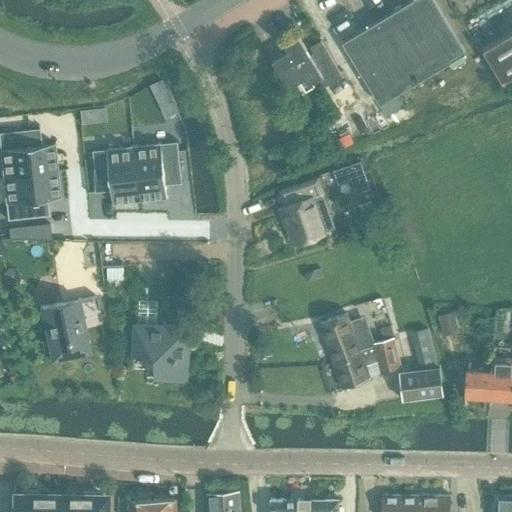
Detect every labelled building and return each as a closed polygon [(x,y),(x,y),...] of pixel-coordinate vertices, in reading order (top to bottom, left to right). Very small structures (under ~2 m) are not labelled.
[(380,104),(466,53),(433,0),(412,0),(364,29),(343,42),(380,104)] [(511,32),(484,50),(502,81),(511,77),(511,32)] [(288,52),(272,61),(288,89),(304,79),(308,86),(318,80),(323,88),(343,76),(321,40),(307,49),(300,36),(284,45),(288,52)] [(386,117),(404,106),(397,96),(380,107),(386,117)] [(104,108),(80,111),(82,123),(105,120),(104,108)] [(39,126),(0,130),(0,157),(2,175),(57,168),(54,141),(41,143),(39,126)] [(161,143),(133,146),(139,202),(167,198),(165,185),(182,183),(177,142),(161,143)] [(107,149),(90,151),(94,193),(111,191),(112,205),(139,202),(133,146),(107,149)] [(57,168),(2,175),(8,219),(50,213),(48,197),(61,195),(57,168)] [(323,232),(334,228),(317,179),(287,190),(292,204),(280,209),(283,220),(286,219),(296,246),(324,236),(323,232)] [(372,204),(359,208),(367,234),(381,230),(372,204)] [(8,238),(50,238),(48,223),(7,228),(8,238)] [(107,281),(123,280),(122,266),(107,267),(107,281)] [(321,269),(305,273),(308,281),(323,277),(321,269)] [(96,295),(79,299),(85,326),(102,323),(96,295)] [(79,299),(40,307),(52,362),(64,359),(72,359),(79,356),(91,354),(85,326),(79,299)] [(459,334),(454,312),(439,316),(445,337),(459,334)] [(350,313),(322,321),(324,329),(342,386),(368,377),(364,365),(378,361),(380,372),(400,366),(395,340),(374,345),(365,316),(352,320),(350,313)] [(186,379),(189,326),(136,324),(134,355),(156,357),(155,378),(186,379)] [(421,369),(399,372),(403,401),(444,395),(439,367),(437,367),(431,341),(429,330),(413,334),(415,344),(421,369)] [(511,400),(511,359),(491,358),(490,371),(488,399),(511,400)] [(488,399),(490,371),(467,369),(464,397),(488,399)] [(57,511),(58,496),(39,495),(39,491),(37,491),(21,491),(21,495),(12,495),(12,511),(57,511)] [(239,511),(238,491),(209,494),(210,511),(239,511)] [(81,496),(58,496),(57,511),(107,511),(108,497),(99,496),(99,493),(82,492),(81,492),(81,496)] [(384,494),(383,511),(418,511),(418,494),(384,494)] [(449,511),(450,495),(418,494),(418,511),(449,511)] [(511,511),(511,494),(496,494),(495,511),(511,511)] [(306,511),(306,498),(272,498),(271,511),(306,511)] [(337,511),(338,499),(306,498),(306,511),(337,511)] [(175,511),(174,500),(127,504),(127,511),(175,511)]
